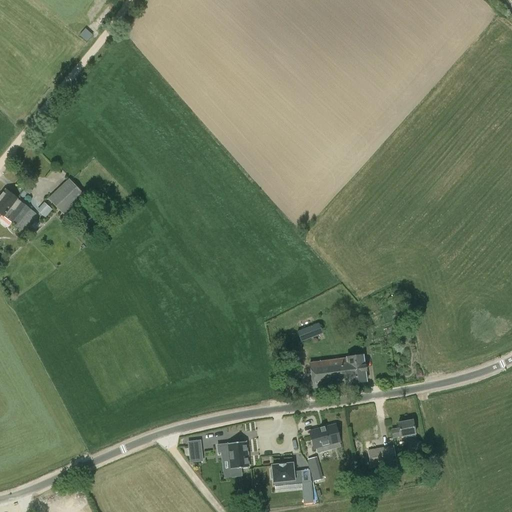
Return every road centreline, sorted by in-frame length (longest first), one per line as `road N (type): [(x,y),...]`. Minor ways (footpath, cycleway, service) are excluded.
road 1 (unclassified): [(23,492),(177,430),(448,382),(511,358)]
road 2 (track): [(0,164),(130,0)]
